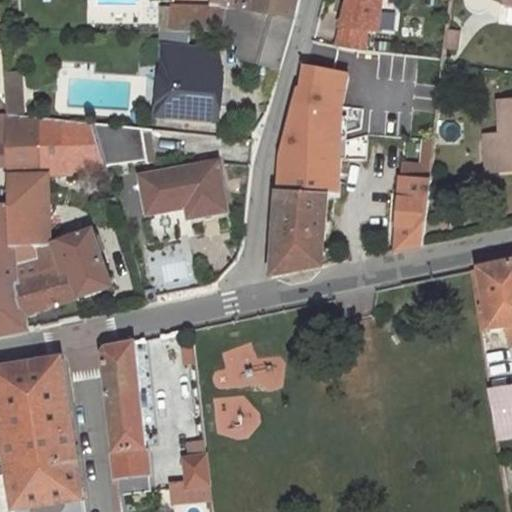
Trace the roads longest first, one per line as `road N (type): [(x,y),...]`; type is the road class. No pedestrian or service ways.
road 1 (residential): [(311,0),(263,160),(251,299)]
road 2 (tertiary): [(251,299),(511,241)]
road 3 (unclassified): [(82,334),(103,511)]
road 4 (tertiary): [(82,334),(251,299)]
